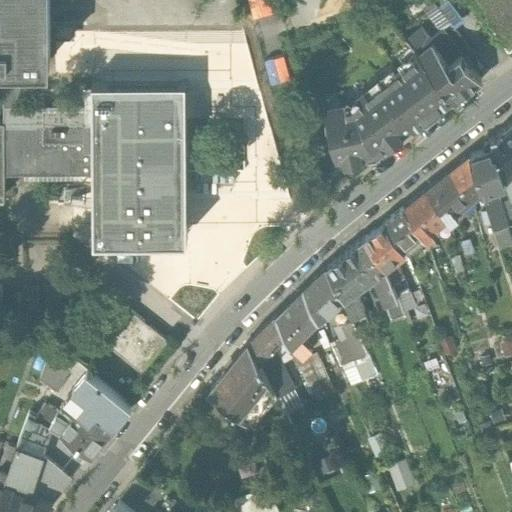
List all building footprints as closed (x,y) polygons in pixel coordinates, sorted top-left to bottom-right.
[(0,0),(0,55),(47,55),(47,33),(70,33),(70,13),(45,13),(44,0),(0,0)] [(511,0),(478,0),(511,49),(511,0)] [(451,22),(434,1),(424,8),(440,30),(451,22)] [(345,54),(300,65),(312,111),(325,108),(351,101),(365,91),(368,96),(383,84),(399,71),(397,69),(410,60),(408,57),(417,50),(406,36),(392,18),(345,54)] [(444,33),(433,42),(420,25),(406,36),(417,50),(454,97),(456,100),(482,80),(444,33)] [(410,60),(397,69),(399,71),(383,84),(400,106),(400,108),(412,124),(415,127),(454,97),(417,50),(408,57),(410,60)] [(0,194),(8,194),(8,172),(70,172),(70,232),(180,232),(180,76),(73,76),(73,96),(0,96),(0,194)] [(383,84),(368,96),(365,91),(351,101),(325,108),(339,161),(377,152),(412,124),(400,108),(400,106),(383,84)] [(511,120),(491,137),(503,175),(511,168),(511,120)] [(491,137),(484,142),(486,148),(471,153),(487,202),(489,209),(492,221),(495,227),(507,224),(498,193),(492,187),(506,184),(503,175),(491,137)] [(471,153),(471,152),(450,169),(472,197),(479,193),(483,203),(487,202),(471,153)] [(450,169),(427,187),(448,216),(451,220),(463,211),(460,208),(472,197),(450,169)] [(427,187),(403,206),(427,238),(439,229),(437,226),(448,216),(427,187)] [(427,238),(403,206),(383,221),(404,251),(406,255),(427,238)] [(489,209),(483,210),(487,223),(492,221),(489,209)] [(383,221),(364,236),(383,266),(391,283),(402,278),(396,263),(391,260),(404,251),(383,221)] [(511,241),(507,224),(495,227),(500,245),(511,241)] [(383,266),(364,236),(345,251),(364,281),(375,273),(376,280),(380,287),(391,283),(383,266)] [(345,251),(326,266),(342,296),(350,311),(364,305),(358,293),(354,289),(364,281),(345,251)] [(326,266),(305,285),(319,318),(335,302),(342,296),(326,266)] [(402,278),(391,283),(397,295),(407,290),(402,278)] [(391,283),(380,287),(386,299),(397,295),(391,283)] [(303,287),(276,313),(284,331),(289,343),(300,333),(316,318),(303,287)] [(350,311),(342,296),(335,302),(339,313),(337,315),(341,324),(337,325),(342,337),(334,341),(338,351),(347,347),(353,358),(369,350),(358,322),(357,323),(350,311)] [(364,305),(350,311),(357,323),(358,322),(369,317),(364,305)] [(133,309),(107,342),(144,372),(171,339),(133,309)] [(276,313),(249,339),(273,389),(275,392),(293,385),(274,340),(284,331),(276,313)] [(300,333),(289,343),(297,359),(312,345),(300,333)] [(273,389),(249,339),(208,389),(249,420),(273,389)] [(76,360),(53,341),(40,378),(60,394),(67,384),(64,381),(73,371),(70,369),(76,360)] [(132,405),(88,369),(73,387),(87,398),(68,421),(64,415),(47,405),(39,419),(53,426),(63,431),(91,454),(132,405)] [(43,403),(36,416),(39,419),(47,405),(43,403)] [(36,416),(28,412),(17,445),(42,454),(53,426),(39,419),(36,416)] [(42,454),(17,445),(4,482),(0,492),(0,511),(43,511),(68,481),(68,473),(42,454)] [(389,461),(394,486),(413,482),(407,457),(389,461)] [(140,472),(119,498),(136,511),(144,511),(162,490),(140,472)] [(266,486),(229,499),(238,511),(259,511),(263,510),(264,511),(267,511),(278,510),(266,486)] [(136,511),(119,498),(107,511),(136,511)]
